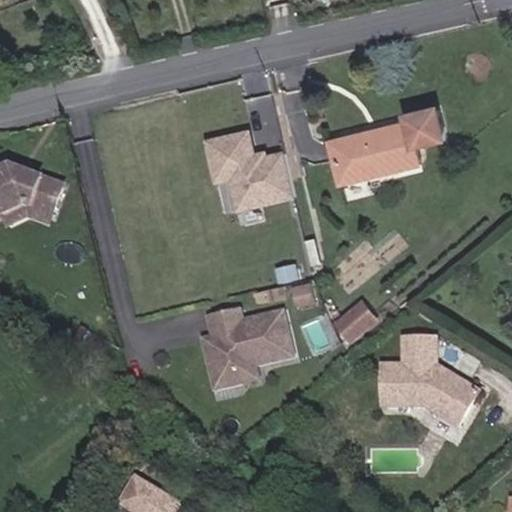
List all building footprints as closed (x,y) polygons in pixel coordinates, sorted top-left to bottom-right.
[(423,166),(419,148),(449,141),(442,110),(411,118),(413,125),(334,144),(344,185),(423,166)] [(242,211),(297,198),(287,155),(257,162),(251,134),(210,143),(219,183),(235,180),(242,211)] [(52,225),(65,187),(15,169),(0,175),(0,220),(6,217),(11,227),(31,217),(52,225)] [(318,303),(314,285),(295,289),(300,308),(318,303)] [(352,343),(384,322),(369,299),(337,320),(352,343)] [(290,361),(281,316),(240,324),(238,313),(206,319),(211,340),(213,352),(203,354),(211,393),(237,387),(234,373),(252,369),(290,361)] [(213,352),(211,340),(201,342),(203,354),(213,352)] [(482,393),(440,367),(440,342),(408,342),(408,368),(387,367),(387,408),(430,409),(461,428),(482,393)] [(255,383),(252,369),(234,373),(237,387),(255,383)] [(136,511),(176,511),(181,505),(140,479),(124,504),(136,511)]
